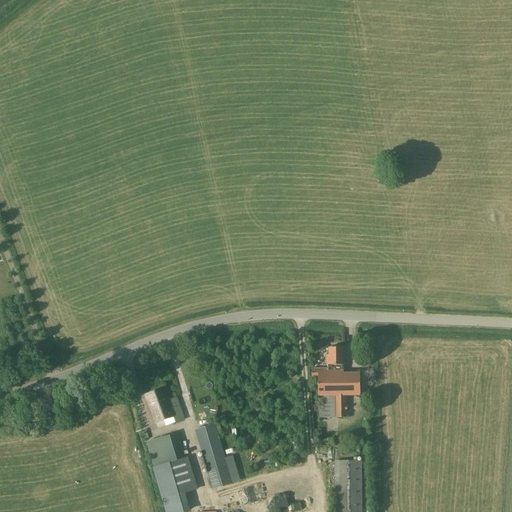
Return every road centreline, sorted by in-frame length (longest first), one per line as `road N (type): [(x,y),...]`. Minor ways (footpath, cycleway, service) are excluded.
road 1 (unclassified): [(511,324),(244,316),(0,393)]
road 2 (track): [(298,313),(308,471)]
road 3 (track): [(53,378),(0,233)]
road 4 (track): [(205,495),(308,471),(323,511)]
